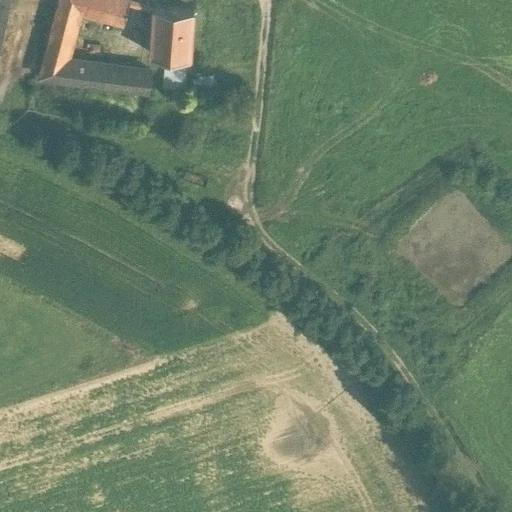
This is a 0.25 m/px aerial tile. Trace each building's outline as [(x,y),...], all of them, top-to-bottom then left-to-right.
[(0,0),(0,49),(10,0),(0,0)] [(111,0),(57,0),(57,2),(108,15),(111,0)] [(130,0),(111,0),(108,15),(125,19),(130,0)] [(193,7),(154,4),(151,52),(190,55),(193,7)] [(106,63),(65,57),(74,22),(54,17),(39,75),(103,85),(106,63)] [(150,68),(106,62),(106,63),(103,85),(146,91),(150,68)] [(187,65),(164,64),(163,87),(185,88),(187,65)]
